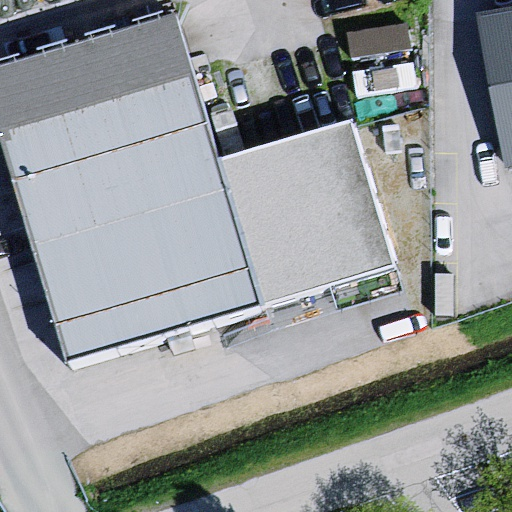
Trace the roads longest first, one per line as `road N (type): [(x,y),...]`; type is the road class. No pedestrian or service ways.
road 1 (unclassified): [(511,420),(245,511)]
road 2 (unknown): [(280,148),(223,0)]
road 3 (unclassified): [(0,400),(55,511)]
